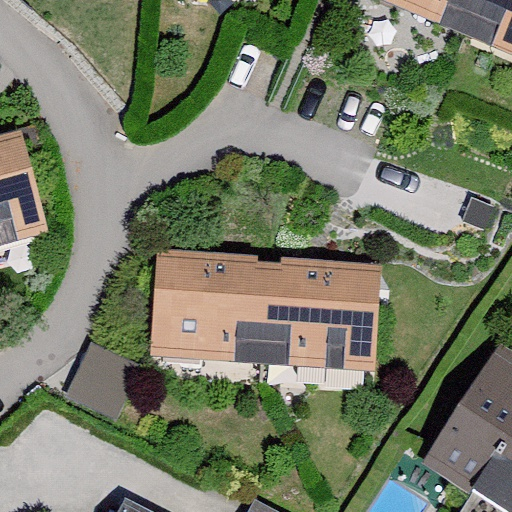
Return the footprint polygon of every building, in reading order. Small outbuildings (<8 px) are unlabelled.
[(511,0),(371,0),(511,58),(511,0)] [(18,141),(0,144),(0,269),(46,259),(28,174),(18,141)] [(383,273),(158,257),(149,380),(374,396),(383,273)] [(135,374),(88,347),(45,420),(92,448),(135,374)] [(511,511),(511,352),(505,348),(420,471),(480,511),(511,511)]
